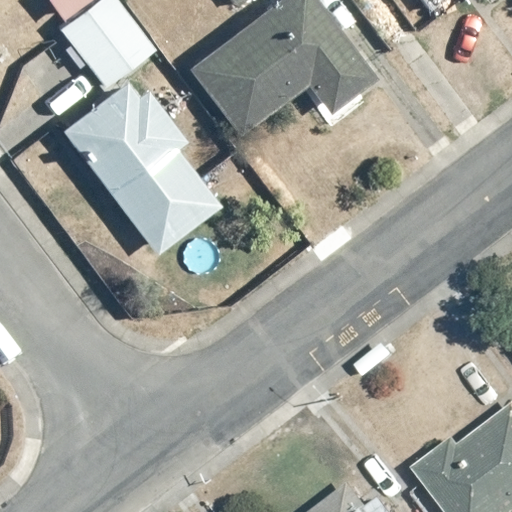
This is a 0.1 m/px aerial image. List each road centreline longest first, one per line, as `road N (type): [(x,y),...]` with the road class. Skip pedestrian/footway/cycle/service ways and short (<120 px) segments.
road 1 (residential): [(149,442),(511,167)]
road 2 (residential): [(149,442),(0,251)]
